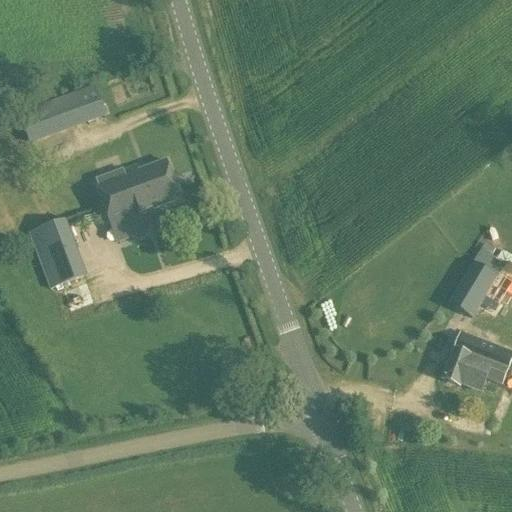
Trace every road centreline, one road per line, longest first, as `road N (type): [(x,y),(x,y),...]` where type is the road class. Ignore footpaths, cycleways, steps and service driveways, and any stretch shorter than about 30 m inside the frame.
road 1 (tertiary): [(317,408),(177,0)]
road 2 (unclassified): [(0,473),(317,408)]
